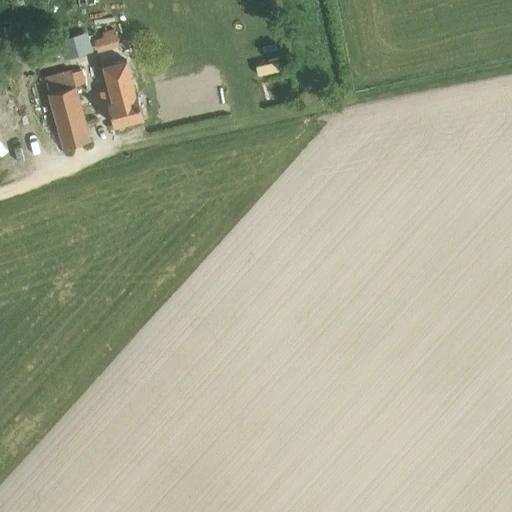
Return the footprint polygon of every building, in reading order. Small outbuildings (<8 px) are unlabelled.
[(59,37),(64,57),(94,49),(88,29),(59,37)] [(98,50),(120,46),(117,29),(95,32),(98,50)] [(113,101),(109,103),(115,124),(144,116),(138,93),(132,95),(123,61),(104,67),(113,101)] [(72,68),(45,76),(64,145),(91,138),(76,85),(86,82),(82,69),(73,71),(72,68)] [(198,72),(155,85),(166,122),(209,110),(198,72)]
